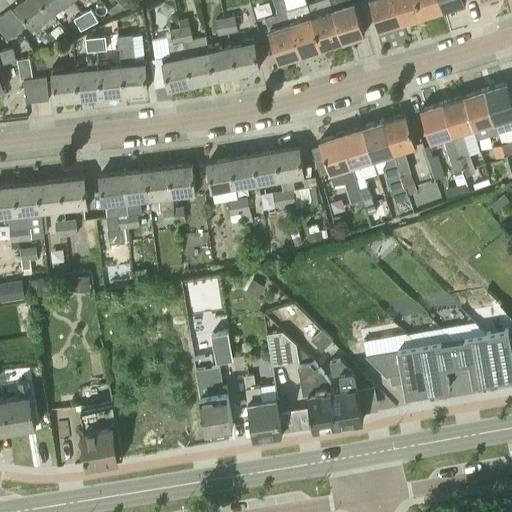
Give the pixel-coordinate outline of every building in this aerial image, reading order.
[(42,19),(52,12),(42,0),(20,0),(16,4),(35,29),(44,22),(42,19)] [(64,7),(72,0),(42,0),(52,12),(62,4),(64,7)] [(279,60),(300,53),(291,25),(283,0),(274,0),(278,13),(265,17),(279,60)] [(300,53),(322,47),(312,16),(307,2),(295,6),(293,0),(283,0),(291,25),(300,53)] [(337,23),(342,40),(365,33),(354,1),(353,1),(352,0),(331,0),(333,8),(332,8),(337,23)] [(370,0),(379,28),(401,21),(394,0),(370,0)] [(394,0),(401,21),(422,15),(417,0),(394,0)] [(417,0),(422,15),(443,9),(440,0),(417,0)] [(440,0),(443,9),(465,2),(464,0),(440,0)] [(322,47),(342,40),(337,23),(332,8),(312,14),(308,2),(307,2),(312,16),(322,47)] [(17,33),(26,26),(11,7),(2,14),(17,33)] [(83,14),(89,25),(98,21),(92,9),(83,14)] [(235,13),(225,15),(228,31),(238,29),(235,13)] [(0,30),(7,40),(17,33),(2,14),(0,15),(0,30)] [(80,29),(89,25),(83,14),(74,18),(80,29)] [(225,15),(215,18),(218,33),(228,31),(225,15)] [(50,31),(57,40),(66,32),(60,24),(50,31)] [(191,81),(214,76),(206,36),(193,39),(190,24),(180,26),(191,81)] [(169,86),(191,81),(180,26),(170,28),(171,29),(166,30),(171,54),(162,55),(169,86)] [(122,62),(125,91),(148,88),(144,57),(135,58),(132,33),(119,35),(122,62)] [(101,93),(125,91),(122,62),(109,64),(105,35),(96,36),(101,93)] [(78,95),(101,93),(96,36),(86,37),(87,49),(86,49),(88,66),(75,67),(78,95)] [(214,76),(237,71),(231,43),(209,48),(207,36),(206,36),(214,76)] [(231,43),(237,71),(260,66),(253,36),(244,38),(244,40),(231,43)] [(0,63),(16,58),(12,46),(0,49),(0,63)] [(55,98),(78,95),(75,67),(65,68),(64,66),(52,67),(55,98)] [(35,77),(37,100),(49,99),(46,76),(35,77)] [(26,101),(37,100),(35,77),(24,78),(26,101)] [(499,131),(511,126),(511,97),(507,81),(485,87),(499,131)] [(477,137),(478,137),(499,131),(485,87),(464,94),(474,127),(477,137)] [(476,172),(463,130),(474,127),(464,94),(444,100),(465,167),(467,174),(476,172)] [(466,175),(467,174),(465,167),(444,100),(421,107),(431,140),(444,136),(454,171),(464,167),(466,175)] [(404,149),(416,145),(406,112),(384,119),(395,156),(408,195),(417,192),(404,149)] [(408,195),(395,156),(384,119),(363,125),(374,158),(385,155),(387,160),(383,166),(394,203),(409,199),(408,195)] [(377,171),(374,158),(363,125),(342,132),(352,164),(356,177),(377,171)] [(356,177),(352,164),(342,132),(320,139),(322,146),(313,149),(313,148),(312,148),(320,173),(342,166),(352,201),(354,201),(363,198),(359,187),(356,177)] [(502,143),(505,154),(511,152),(511,140),(502,143)] [(496,157),(505,154),(502,143),(492,146),(496,157)] [(281,178),(304,174),(299,145),(276,149),(281,178)] [(258,182),(281,178),(276,149),(253,153),(258,182)] [(235,185),(258,182),(253,153),(230,157),(235,185)] [(237,197),(235,185),(230,157),(208,161),(212,189),(214,201),(228,199),(237,197)] [(172,194),(196,192),(192,163),(169,165),(172,194)] [(174,206),(172,194),(169,165),(146,168),(149,197),(160,195),(162,209),(164,209),(166,223),(177,221),(174,206)] [(123,171),(129,226),(140,225),(138,212),(142,212),(141,197),(149,197),(146,168),(123,171)] [(107,202),(111,243),(113,243),(121,242),(121,244),(131,243),(129,226),(123,171),(100,174),(103,203),(107,202)] [(64,206),(87,204),(84,175),(61,178),(64,206)] [(473,182),(475,187),(490,181),(488,176),(473,182)] [(41,209),(64,206),(61,178),(38,181),(41,209)] [(44,236),(41,209),(38,181),(15,183),(18,212),(19,212),(20,224),(21,239),(32,238),(32,237),(44,236)] [(19,212),(18,212),(15,183),(0,184),(0,213),(7,213),(7,216),(10,216),(10,225),(20,224),(19,212)] [(369,184),(359,187),(363,198),(365,205),(374,202),(371,190),(369,184)] [(283,190),(286,212),(296,211),(293,189),(283,190)] [(287,214),(286,212),(283,190),(274,191),(277,215),(287,214)] [(508,199),(504,193),(490,203),(495,209),(508,199)] [(238,197),(241,213),(243,223),(252,221),(248,195),(238,197)] [(231,214),(241,213),(238,197),(237,197),(228,199),(231,214)] [(363,198),(354,201),(356,208),(365,205),(363,198)] [(376,211),(374,203),(366,206),(368,213),(376,211)] [(174,206),(177,221),(185,221),(183,205),(174,206)] [(67,234),(77,233),(76,220),(75,218),(65,219),(67,234)] [(57,235),(67,234),(65,219),(55,220),(57,235)] [(12,240),(21,239),(20,224),(10,225),(12,240)] [(307,232),(309,240),(322,237),(320,228),(307,232)] [(292,236),(294,244),(302,242),(300,234),(292,236)] [(20,247),(21,260),(36,258),(35,246),(20,247)] [(136,268),(136,279),(148,278),(147,268),(136,268)] [(72,273),(71,289),(88,290),(89,273),(72,273)] [(43,276),(31,279),(35,294),(47,291),(43,276)] [(253,278),(246,289),(257,295),(264,284),(253,278)] [(508,327),(487,331),(495,378),(511,375),(511,328),(508,329),(508,327)] [(233,357),(228,329),(212,331),(216,359),(233,357)] [(273,363),(299,360),(297,342),(283,329),(268,331),(273,363)] [(313,339),(323,349),(333,338),(323,329),(313,339)] [(495,378),(487,331),(465,335),(465,336),(453,338),(458,363),(469,360),(473,382),(495,378)] [(191,334),(203,410),(206,430),(232,426),(232,425),(233,425),(227,384),(223,385),(220,364),(214,365),(209,332),(191,334)] [(441,339),(419,343),(428,390),(450,387),(446,365),(458,363),(453,338),(442,340),(441,339)] [(402,372),(406,394),(428,390),(419,343),(398,347),(398,348),(366,353),(386,374),(402,372)] [(342,385),(332,386),(337,423),(363,419),(355,370),(342,357),(330,359),(333,373),(340,372),(342,385)] [(314,427),(337,423),(332,386),(332,380),(319,364),(315,359),(312,362),(300,364),(305,392),(308,392),(314,427)] [(4,397),(10,430),(36,425),(28,378),(19,380),(21,394),(4,397)] [(178,392),(156,395),(163,436),(186,433),(182,413),(194,411),(189,381),(176,383),(178,392)] [(260,385),(246,387),(254,436),(282,432),(276,395),(262,397),(260,385)] [(133,390),(121,392),(125,422),(137,420),(140,440),(163,436),(156,395),(135,399),(133,390)] [(0,431),(10,430),(4,397),(0,397),(0,431)] [(82,426),(85,448),(86,452),(88,452),(89,463),(122,457),(113,403),(82,408),(84,426),(82,426)]
